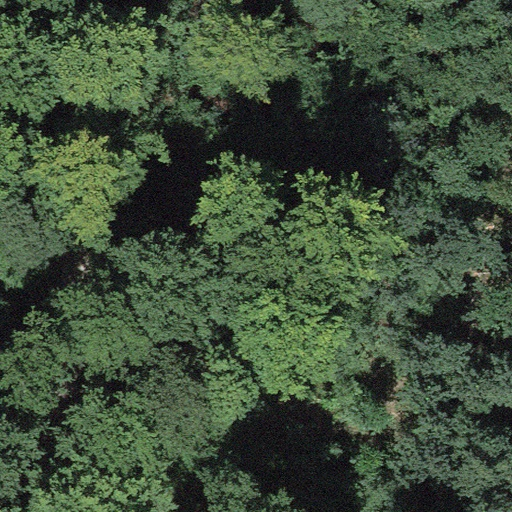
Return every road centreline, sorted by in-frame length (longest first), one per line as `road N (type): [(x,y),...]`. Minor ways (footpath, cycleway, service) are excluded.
road 1 (track): [(43,511),(58,426),(87,0)]
road 2 (track): [(0,370),(157,511)]
